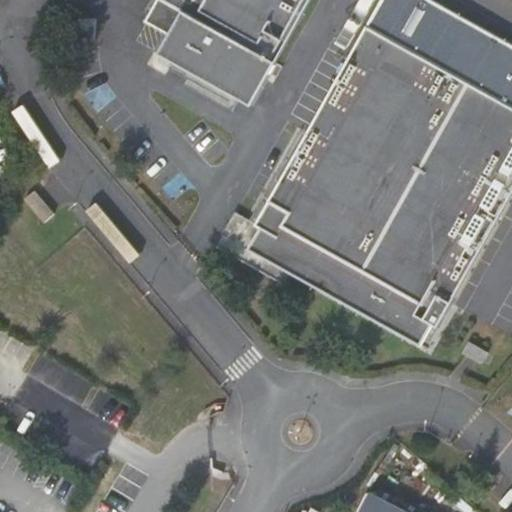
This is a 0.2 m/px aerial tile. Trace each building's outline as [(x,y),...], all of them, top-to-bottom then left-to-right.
[(145,0),(129,30),(150,43),(141,61),(237,112),(260,69),(255,66),(290,0),(145,0)] [(511,56),(405,0),(366,0),(246,229),(251,233),(240,254),(413,343),(424,324),(431,327),(511,172),(511,56)] [(82,36),(69,29),(59,47),(72,54),(82,36)] [(25,200),(15,209),(38,234),(47,224),(25,200)] [(474,345),(458,335),(450,349),(467,359),(474,345)] [(405,511),(364,491),(352,511),(405,511)]
